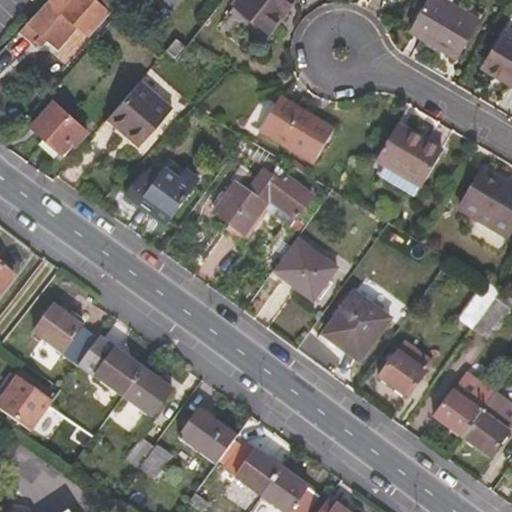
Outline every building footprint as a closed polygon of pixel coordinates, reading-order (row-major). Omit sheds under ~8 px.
[(111,7),(103,0),(68,0),(58,11),(86,36),(111,7)] [(281,0),(235,0),(234,1),(265,25),(283,2),(281,0)] [(455,0),(430,0),(409,36),(454,62),(476,24),(451,9),(455,0)] [(511,43),(500,36),(482,65),(500,76),(498,81),(511,89),(511,43)] [(169,60),(178,49),(171,43),(162,54),(169,60)] [(500,76),(482,65),(479,70),(498,81),(500,76)] [(168,109),(138,82),(125,97),(106,119),(120,131),(137,146),(168,109)] [(0,96),(0,109),(10,119),(20,108),(3,93),(0,96)] [(327,126),(277,95),(257,128),(307,158),(327,126)] [(83,134),(49,105),(28,129),(42,140),(37,146),(50,158),(55,153),(61,159),(83,134)] [(106,119),(102,124),(115,136),(120,131),(106,119)] [(435,150),(392,124),(371,156),(415,184),(435,150)] [(275,171),(269,179),(278,185),(282,179),(284,177),(275,171)] [(511,218),(511,193),(476,172),(453,209),(500,239),(511,218)] [(162,186),(145,173),(127,197),(166,226),(198,184),(184,174),(177,183),(169,177),(162,186)] [(278,185),(269,179),(262,174),(245,197),(233,189),(225,201),(218,197),(210,210),(215,214),(213,218),(226,227),(242,239),(267,204),(294,222),(311,198),(282,179),(278,185)] [(242,239),(226,227),(223,232),(242,245),(264,214),(288,231),(294,222),(267,204),(242,239)] [(334,269),(303,247),(281,279),(312,301),(334,269)] [(456,317),(470,327),(490,300),(476,290),(456,317)] [(351,295),(322,337),(341,351),(358,363),(388,320),(351,295)] [(490,300),(470,327),(483,337),(503,309),(490,300)] [(31,333),(77,367),(77,366),(97,338),(52,305),(31,333)] [(77,366),(122,398),(142,370),(114,349),(98,337),(97,338),(77,366)] [(341,351),(322,337),(320,342),(338,356),(341,351)] [(430,364),(401,343),(375,379),(404,399),(430,364)] [(142,370),(122,398),(150,419),(171,390),(142,370)] [(431,418),(458,438),(476,412),(474,411),(487,392),(462,374),(431,418)] [(8,382),(46,408),(50,402),(12,376),(8,382)] [(0,412),(27,433),(46,408),(8,382),(0,393),(0,412)] [(79,397),(66,388),(53,406),(66,415),(79,397)] [(503,434),(511,440),(511,414),(487,397),(476,412),(458,438),(457,439),(485,458),(503,434)] [(215,466),(235,439),(223,430),(225,428),(199,410),(178,440),(215,466)] [(137,470),(152,450),(140,441),(125,462),(137,470)] [(260,497),(282,468),(246,443),(224,472),(260,497)] [(156,447),(137,472),(153,483),(171,458),(156,447)] [(307,511),(320,495),(282,468),(260,497),(281,511),(307,511)] [(343,511),(329,502),(321,511),(343,511)]
